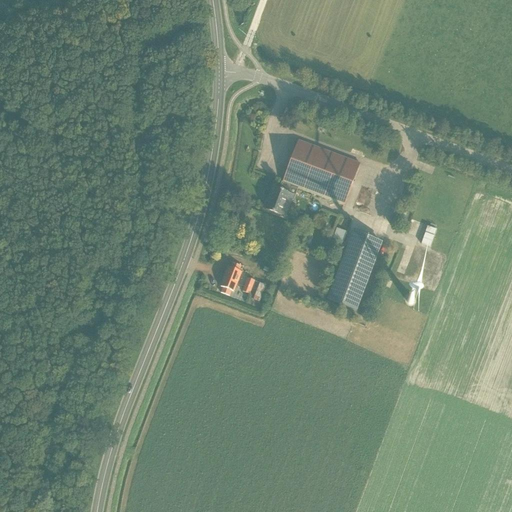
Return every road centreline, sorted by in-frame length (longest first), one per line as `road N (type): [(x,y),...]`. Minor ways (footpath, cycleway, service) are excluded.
road 1 (secondary): [(100,511),(191,241),(219,73)]
road 2 (unclassified): [(511,170),(258,75),(219,73)]
